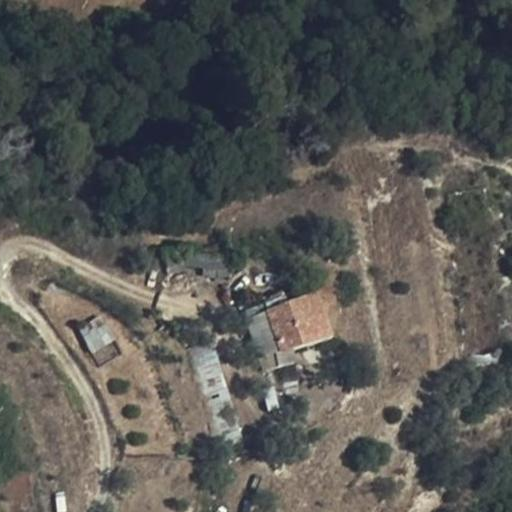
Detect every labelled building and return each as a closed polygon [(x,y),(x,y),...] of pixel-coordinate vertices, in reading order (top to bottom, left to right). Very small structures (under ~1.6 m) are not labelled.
[(229,277),(229,258),(164,257),(163,274),(172,275),(175,283),(193,282),(198,275),(229,277)] [(317,295),(268,311),(282,355),(276,357),(281,372),(298,366),(294,354),(331,342),(317,295)] [(282,355),(268,311),(253,316),(271,375),(281,372),(276,357),(282,355)] [(190,345),(207,401),(212,398),(219,394),(232,392),(215,338),(190,345)] [(212,398),(207,401),(209,408),(215,404),(226,400),(234,400),(232,392),(219,394),(212,398)] [(215,404),(209,408),(222,449),(246,441),(234,400),(226,400),(215,404)]
